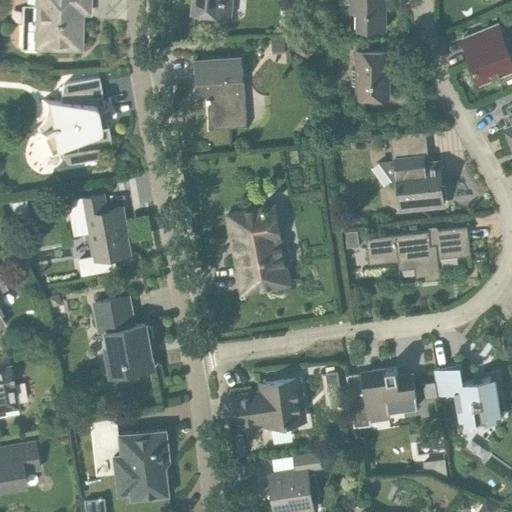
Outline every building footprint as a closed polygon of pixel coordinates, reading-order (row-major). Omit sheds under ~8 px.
[(89,12),(89,0),(37,0),(37,9),(36,24),(24,24),(24,46),(80,48),(80,45),(82,43),(83,29),(81,27),(81,24),(77,24),(78,12),(89,12)] [(231,16),(232,0),(193,0),(193,12),(231,16)] [(351,0),(352,12),(364,12),(364,28),(386,28),(386,0),(351,0)] [(511,55),(511,56),(498,24),(462,38),(480,83),(504,73),(508,83),(511,81),(511,55)] [(285,37),(271,38),(272,54),(285,53),(285,37)] [(298,45),(296,51),(298,57),(304,59),(310,57),(312,51),(310,45),(304,43),(298,45)] [(390,96),(390,51),(357,51),(357,70),(353,70),(353,85),(357,85),(357,96),(390,96)] [(210,133),(248,131),(243,56),(195,60),(197,84),(208,98),(210,133)] [(104,105),(99,77),(67,82),(64,84),(62,88),(61,101),(49,100),(53,127),(42,132),(43,135),(39,137),(47,154),(51,152),(52,153),(60,149),(65,159),(68,162),(72,163),(100,158),(98,149),(112,147),(108,127),(101,128),(97,106),(104,105)] [(440,162),(429,163),(426,131),(391,134),(393,159),(397,159),(399,178),(397,178),(398,188),(400,188),(402,204),(402,210),(444,205),(440,162)] [(107,210),(104,194),(68,201),(74,234),(91,231),(96,254),(79,257),(82,275),(116,268),(115,256),(129,254),(124,227),(126,224),(123,207),(107,210)] [(13,213),(28,210),(26,199),(11,201),(13,213)] [(242,293),(290,284),(275,205),(228,214),(242,293)] [(441,278),(438,259),(471,255),(468,226),(366,238),(369,264),(398,261),(399,269),(415,267),(417,282),(422,282),(422,280),(441,278)] [(0,245),(2,249),(13,245),(7,228),(0,230),(0,245)] [(358,229),(346,231),(348,248),(360,246),(358,229)] [(134,325),(129,296),(95,302),(99,325),(105,324),(115,375),(154,368),(149,339),(152,339),(154,335),(153,326),(149,323),(146,324),(146,323),(134,325)] [(21,334),(3,340),(6,352),(25,346),(21,334)] [(12,399),(11,388),(14,387),(11,365),(0,366),(0,410),(18,407),(16,398),(12,399)] [(463,382),(461,365),(435,369),(439,395),(455,393),(460,425),(502,419),(496,377),(463,382)] [(398,376),(397,367),(363,372),(363,373),(347,376),(355,428),(372,425),(372,423),(391,420),(389,411),(418,406),(413,374),(398,376)] [(339,386),(337,372),(326,373),(328,387),(339,386)] [(301,421),(295,378),(266,382),(267,392),(239,396),(243,423),(271,419),(272,425),(301,421)] [(435,382),(424,384),(426,398),(438,396),(435,382)] [(170,495),(166,467),(169,463),(168,462),(167,451),(169,451),(167,429),(119,435),(122,456),(114,456),(118,496),(131,494),(132,500),(170,495)] [(0,488),(25,484),(23,471),(39,468),(34,440),(7,445),(9,458),(0,459),(0,488)] [(292,511),(293,511),(313,509),(307,470),(323,468),(320,451),(293,455),(296,470),(271,473),(273,488),(268,495),(275,500),(276,511),(292,511)] [(90,511),(109,511),(109,497),(90,498),(90,511)] [(495,511),(498,507),(485,499),(478,510),(480,511),(495,511)]
